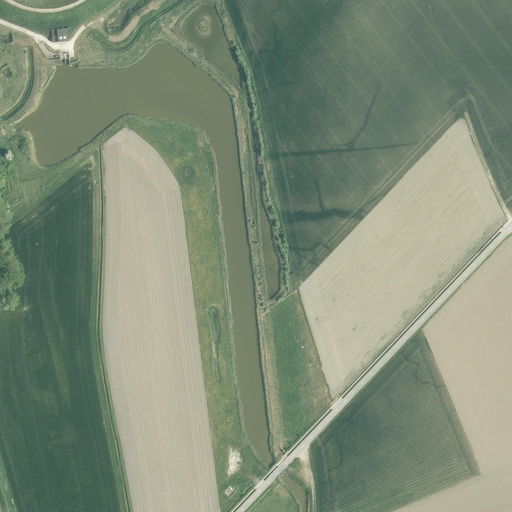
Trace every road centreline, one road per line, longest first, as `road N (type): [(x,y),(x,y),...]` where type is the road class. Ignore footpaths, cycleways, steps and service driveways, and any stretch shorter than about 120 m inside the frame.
road 1 (track): [(0,127),(21,176),(29,177),(63,167),(129,122),(202,141),(236,423),(260,483)]
road 2 (tertiary): [(511,225),(239,511)]
road 3 (track): [(511,220),(461,105)]
